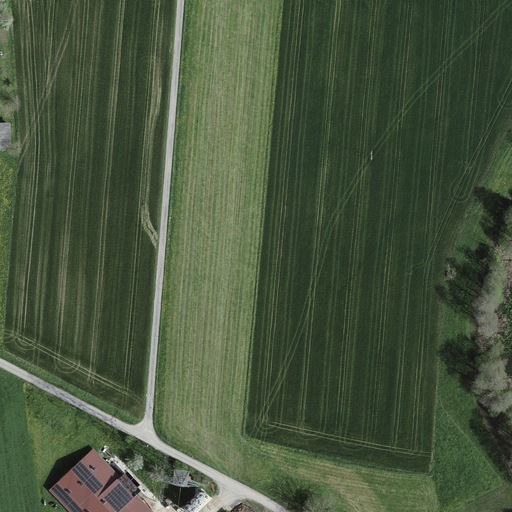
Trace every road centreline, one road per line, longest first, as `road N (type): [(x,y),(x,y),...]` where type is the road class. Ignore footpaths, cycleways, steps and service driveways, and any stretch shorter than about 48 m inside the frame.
road 1 (unclassified): [(180,0),(146,439)]
road 2 (unclassified): [(0,363),(146,439)]
road 3 (unclassified): [(146,439),(280,511)]
